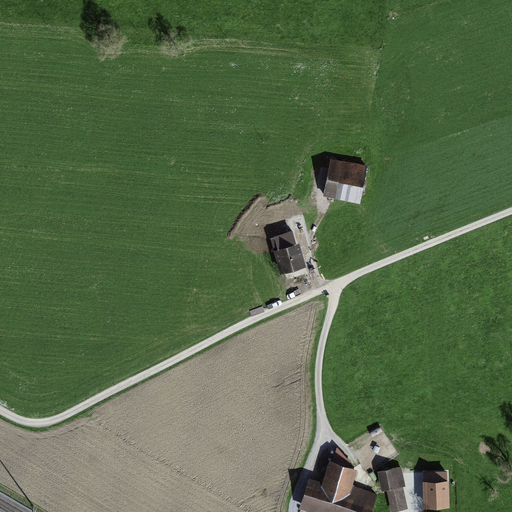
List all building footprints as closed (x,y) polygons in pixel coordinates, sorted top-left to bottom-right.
[(369,169),(333,163),(327,203),(362,209),(369,169)] [(298,236),(274,242),(284,282),(309,276),(298,236)] [(359,475),(334,467),(328,488),(310,482),(301,511),(376,511),(380,499),(354,492),(359,475)] [(401,470),(379,476),(384,494),(406,489),(401,470)] [(450,477),(426,477),(426,511),(449,511),(451,511),(450,477)]
